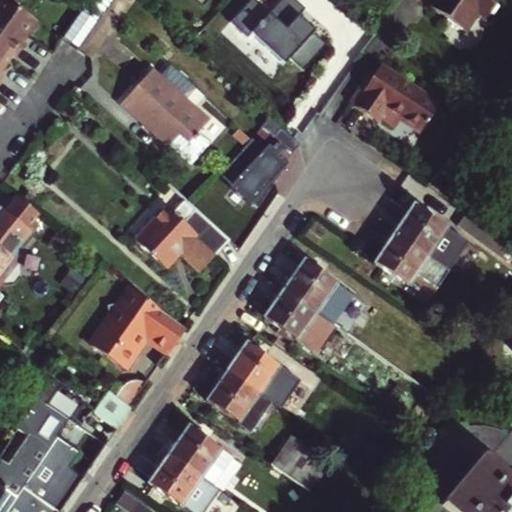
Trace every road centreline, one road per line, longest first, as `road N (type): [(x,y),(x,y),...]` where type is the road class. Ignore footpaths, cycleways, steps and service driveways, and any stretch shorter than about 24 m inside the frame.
road 1 (residential): [(77,511),(318,161)]
road 2 (residential): [(0,134),(76,25)]
